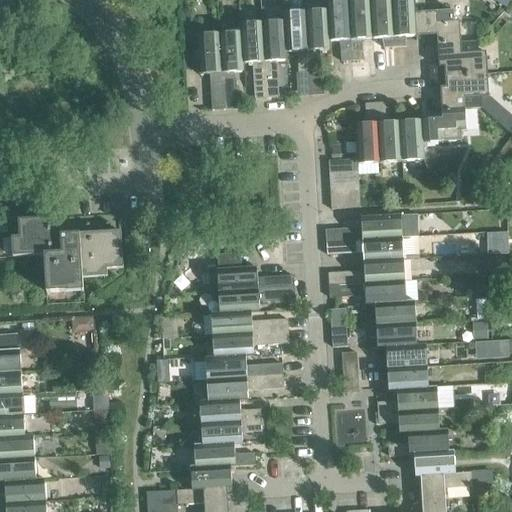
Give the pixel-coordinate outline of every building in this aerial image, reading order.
[(361,40),(372,40),(369,0),(348,2),(351,62),(362,61),(361,40)] [(383,49),(394,48),(390,0),(374,0),(369,0),(372,40),(382,39),(383,49)] [(405,38),(415,37),(413,14),(414,14),(413,0),(390,0),(394,48),(405,47),(405,38)] [(491,0),(506,9),(510,0),(491,0)] [(340,62),(351,62),(348,2),(325,3),(326,12),(327,12),(328,42),(329,42),(339,42),(340,62)] [(330,51),(329,42),(328,42),(327,12),(326,12),(305,13),(309,73),(320,72),(318,52),(330,51)] [(436,36),(437,46),(461,44),(461,43),(460,22),(455,22),(454,12),(414,14),(413,14),(415,37),(436,36)] [(297,73),(309,73),(305,13),(282,14),(283,23),(285,54),(286,54),(296,53),(297,73)] [(286,62),(286,54),(285,54),(283,23),(261,24),(266,99),(278,99),(276,67),(275,67),(275,63),(286,62)] [(254,100),(266,99),(261,24),(239,25),(239,34),(240,34),(242,65),(243,65),(253,64),(254,68),(252,68),(254,100)] [(244,73),(243,65),(242,65),(240,34),(239,34),(219,35),(224,111),(236,110),(234,78),(232,78),(232,74),(244,73)] [(211,111),(224,111),(219,35),(196,36),(197,51),(198,72),(199,76),(211,75),(211,80),(209,80),(211,111)] [(429,67),(430,78),(488,75),(487,53),(479,53),(478,42),(461,43),(461,44),(437,46),(438,67),(429,67)] [(197,51),(181,52),(183,73),(198,72),(197,51)] [(440,90),(441,111),(465,109),(465,110),(482,109),(481,98),(489,98),(488,75),(430,78),(430,91),(440,90)] [(354,126),(356,160),(357,160),(357,166),(379,164),(376,104),(365,105),(366,125),(354,126)] [(387,104),(376,104),(379,164),(401,163),(398,123),(388,124),(387,104)] [(441,121),(421,122),(420,122),(421,145),(422,145),(461,142),(461,132),(466,131),(465,110),(465,109),(441,111),(441,121)] [(409,123),(398,123),(401,163),(423,161),(422,145),(421,145),(420,122),(421,122),(420,112),(408,113),(409,123)] [(332,156),(331,156),(331,162),(341,161),(340,147),(332,148),(332,156)] [(328,162),(329,174),(357,173),(357,166),(357,160),(356,160),(341,161),(331,162),(328,162)] [(329,174),(329,186),(358,185),(357,173),(329,174)] [(329,186),(330,198),(359,197),(358,185),(329,186)] [(359,197),(330,198),(331,211),(360,209),(359,197)] [(325,231),(326,243),(401,239),(400,216),(360,219),(361,231),(357,231),(357,229),(325,231)] [(43,256),(46,294),(65,293),(64,285),(82,284),(81,271),(122,269),(120,232),(61,236),(60,218),(17,221),(20,258),(43,256)] [(362,252),(363,263),(402,260),(401,239),(326,243),(326,256),(358,254),(358,252),(362,252)] [(216,271),(217,294),(293,289),(293,277),(261,278),(261,280),(257,280),(256,268),(240,269),(239,255),(216,256),(217,271),(216,271)] [(327,274),(328,287),(404,282),(402,260),(363,263),(364,274),(359,274),(359,272),(327,274)] [(476,282),(473,285),(473,292),(477,296),(482,295),(486,291),(486,284),(482,281),(476,282)] [(366,307),(374,306),(374,305),(405,304),(405,303),(404,282),(328,287),(329,299),(361,297),(361,295),(365,295),(366,307)] [(217,294),(219,314),(219,315),(250,313),(250,314),(259,314),(258,302),(262,301),(262,303),(294,301),(293,289),(217,294)] [(365,316),(366,328),(415,325),(413,302),(405,303),(405,304),(374,305),(374,306),(375,316),(365,316)] [(345,319),(344,310),(330,311),(330,320),(345,319)] [(210,315),(212,337),(288,332),(287,320),(255,322),(255,324),(251,324),(250,314),(250,313),(219,315),(219,314),(210,315)] [(473,324),(473,343),(487,343),(487,324),(473,324)] [(377,350),(385,350),(385,349),(416,347),(416,346),(415,325),(366,328),(366,339),(376,339),(377,350)] [(177,330),(163,331),(163,340),(177,339),(177,330)] [(212,337),(213,359),(213,360),(244,357),(245,358),(253,357),(252,345),(256,345),(256,347),(288,345),(288,332),(212,337)] [(0,374),(20,373),(19,351),(18,351),(17,336),(0,337),(0,374)] [(332,349),(347,348),(346,339),(331,339),(332,349)] [(508,342),(491,343),(492,359),(509,358),(508,342)] [(376,360),(377,371),(426,368),(425,346),(416,346),(416,347),(385,349),(385,350),(386,360),(376,360)] [(95,352),(78,353),(78,369),(95,368),(95,352)] [(341,355),(341,364),(356,363),(356,354),(341,355)] [(205,359),(206,382),(282,377),(281,364),(249,366),(249,368),(245,368),(245,358),(244,357),(213,360),(213,359),(205,359)] [(388,393),(396,393),(396,392),(427,390),(427,389),(426,368),(377,371),(377,382),(387,382),(388,393)] [(0,396),(22,395),(20,373),(0,374),(0,396)] [(206,382),(207,402),(207,403),(239,401),(239,402),(247,402),(246,390),(251,390),(251,391),(283,389),(282,377),(206,382)] [(343,383),(343,392),(358,391),(357,382),(343,383)] [(376,404),(377,415),(437,411),(436,388),(427,389),(427,390),(396,392),(396,393),(397,402),(376,404)] [(0,417),(23,417),(22,395),(0,396),(0,417)] [(199,403),(200,425),(260,422),(260,411),(239,412),(239,402),(239,401),(207,403),(207,402),(199,403)] [(399,436),(407,435),(407,434),(438,432),(438,431),(437,411),(377,415),(378,426),(398,424),(399,436)] [(102,412),(93,413),(93,420),(101,426),(108,426),(107,412),(102,412)] [(0,439),(24,438),(24,437),(23,417),(0,417),(0,439)] [(200,425),(202,446),(202,447),(233,445),(233,446),(241,446),(241,434),(261,433),(260,422),(200,425)] [(388,458),(414,457),(414,455),(448,453),(447,431),(438,431),(438,432),(407,434),(407,435),(408,445),(387,446),(388,458)] [(0,461),(34,459),(33,437),(24,437),(24,438),(0,439),(0,461)] [(193,446),(195,468),(230,466),(230,468),(255,466),(254,454),(234,456),(233,446),(233,445),(202,447),(202,446),(193,446)] [(415,478),(420,478),(455,476),(455,475),(454,463),(453,453),(448,453),(414,455),(414,457),(414,465),(415,478)] [(109,457),(99,458),(99,470),(109,470),(109,457)] [(0,484),(4,484),(4,483),(35,481),(34,459),(0,461),(0,484)] [(191,484),(191,491),(226,489),(231,489),(230,483),(230,468),(230,466),(195,468),(190,468),(191,484)] [(420,478),(422,509),(422,511),(445,511),(444,490),(471,488),(470,474),(455,475),(455,476),(420,478)] [(0,494),(0,505),(45,503),(44,480),(35,481),(4,483),(4,484),(5,494),(0,494)] [(111,486),(101,486),(101,498),(111,497),(111,486)] [(227,511),(226,489),(191,491),(176,492),(177,506),(203,504),(203,511),(227,511)] [(45,511),(45,503),(0,505),(0,511),(45,511)]
